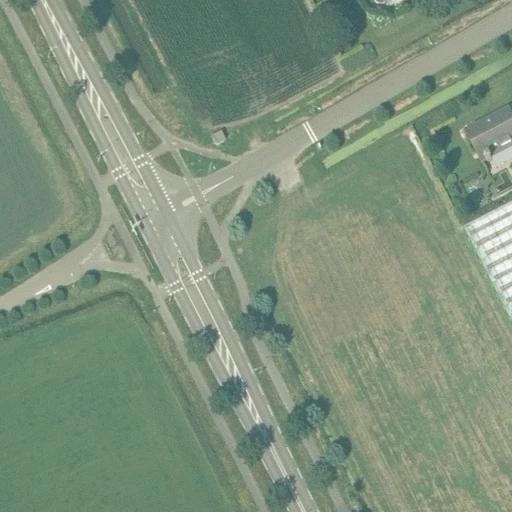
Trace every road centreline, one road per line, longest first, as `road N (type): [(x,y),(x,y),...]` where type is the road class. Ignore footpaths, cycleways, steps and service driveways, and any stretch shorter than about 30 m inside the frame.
road 1 (unclassified): [(160,215),(511,19)]
road 2 (tertiary): [(303,511),(160,215)]
road 3 (tertiary): [(160,215),(55,0)]
